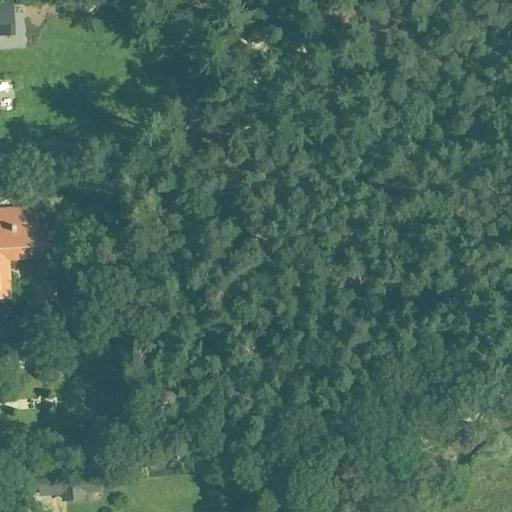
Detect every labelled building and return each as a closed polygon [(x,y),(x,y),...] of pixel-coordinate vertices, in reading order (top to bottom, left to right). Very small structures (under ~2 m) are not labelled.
[(0,6),(0,34),(14,33),(12,6),(0,6)] [(0,249),(33,248),(32,213),(0,214),(0,249)] [(64,288),(42,290),(44,310),(66,309),(64,288)] [(0,361),(10,361),(8,338),(0,338),(0,361)] [(98,468),(59,472),(63,503),(84,500),(84,493),(101,491),(98,468)]
